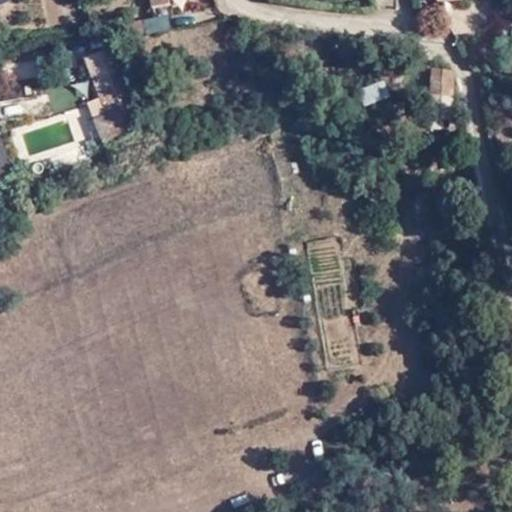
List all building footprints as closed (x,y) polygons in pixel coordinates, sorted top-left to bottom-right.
[(9,0),(0,0),(0,13),(11,11),(9,0)] [(121,21),(118,24),(122,35),(147,29),(144,15),(121,21)] [(148,21),(150,36),(171,32),(169,17),(148,21)] [(334,61),(332,39),(282,42),(283,64),(334,61)] [(430,119),(430,124),(438,126),(439,117),(448,119),(454,69),(434,62),(430,109),(424,109),(423,117),(430,119)] [(359,93),(365,109),(391,100),(385,84),(359,93)] [(134,105),(96,120),(105,142),(142,127),(134,105)] [(0,177),(13,172),(0,137),(0,177)]
